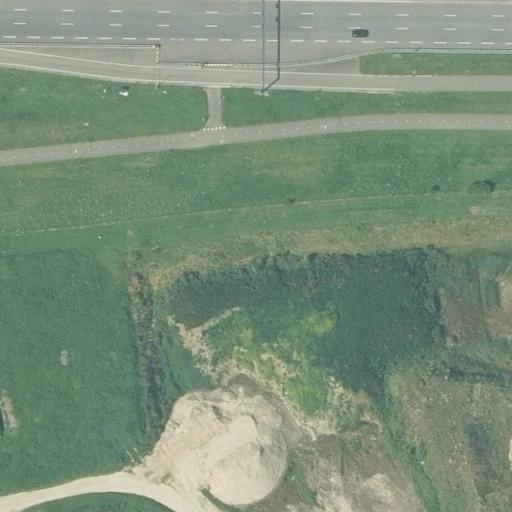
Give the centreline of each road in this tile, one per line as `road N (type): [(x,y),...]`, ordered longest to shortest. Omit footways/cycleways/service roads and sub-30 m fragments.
road 1 (unclassified): [(0,160),(416,123),(511,125)]
road 2 (primary): [(0,11),(511,16)]
